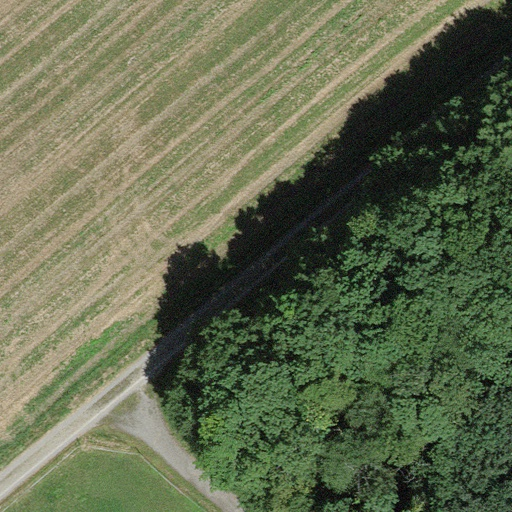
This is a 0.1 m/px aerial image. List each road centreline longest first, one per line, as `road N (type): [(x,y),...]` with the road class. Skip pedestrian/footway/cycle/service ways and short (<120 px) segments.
road 1 (track): [(511,93),(115,390),(0,487)]
road 2 (track): [(246,511),(115,390)]
